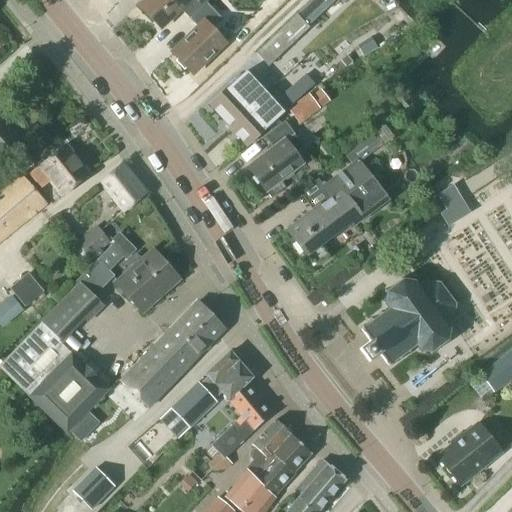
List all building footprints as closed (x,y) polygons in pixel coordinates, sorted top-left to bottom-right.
[(147,0),(139,8),(160,30),(180,11),(189,21),(207,4),(211,0),(147,0)] [(296,15),(295,16),(296,16),(306,28),(318,17),(335,0),(312,0),(309,3),(296,15)] [(210,29),(221,19),(207,4),(189,21),(198,29),(172,55),(192,76),(225,45),(210,29)] [(273,37),(255,55),(267,67),(288,48),(308,29),(306,28),(296,16),(273,37)] [(377,50),(370,39),(357,47),(363,58),(377,50)] [(246,73),(209,107),(247,148),(314,86),(304,75),(274,103),(266,95),(246,73)] [(0,159),(19,143),(0,120),(0,159)] [(295,154),(303,148),(285,124),(266,139),(274,150),(248,169),(272,200),(286,189),(281,182),(303,165),(295,154)] [(381,204),(361,177),(366,173),(359,163),(382,146),(374,135),(345,157),(351,165),(321,187),(331,199),(287,232),(305,256),(308,254),(317,265),(328,257),(319,246),(349,223),(351,226),(381,204)] [(62,198),(90,176),(66,146),(30,176),(40,189),(49,182),(62,198)] [(123,166),(99,184),(109,196),(124,214),(147,195),(136,182),(133,178),(123,166)] [(0,243),(47,205),(22,179),(0,197),(0,243)] [(93,230),(77,243),(92,262),(102,254),(100,250),(108,243),(95,227),(93,230)] [(83,271),(93,263),(92,262),(77,243),(74,240),(64,248),(83,271)] [(97,260),(78,280),(95,296),(99,291),(113,277),(108,272),(122,258),(123,258),(122,257),(111,246),(97,260)] [(143,313),(181,280),(154,250),(117,283),(143,313)] [(413,283),(405,282),(404,279),(401,280),(401,282),(388,292),(386,291),(384,294),(386,295),(385,303),(382,303),(383,307),(386,306),(389,310),(382,315),(381,313),(378,315),(380,317),(373,322),(372,320),(369,322),(371,324),(364,329),(363,327),(360,329),(361,331),(369,343),(359,350),(368,363),(379,355),(387,367),(388,367),(389,369),(392,366),(391,365),(397,360),(399,362),(402,359),(400,358),(407,353),(408,355),(411,353),(409,351),(416,346),(418,350),(418,352),(421,354),(422,352),(429,353),(430,356),(433,355),(433,353),(446,343),(448,344),(450,341),(448,340),(449,332),(451,332),(450,328),(448,329),(443,322),(447,319),(448,320),(455,315),(456,305),(444,289),(447,286),(444,283),(441,285),(440,284),(431,282),(420,290),(416,285),(417,283),(414,281),(413,283)] [(74,289),(41,323),(60,342),(61,342),(82,320),(99,303),(101,302),(100,301),(99,300),(96,297),(95,296),(78,280),(75,282),(73,285),(71,286),(73,288),(74,289)] [(10,296),(0,304),(0,316),(7,324),(23,312),(10,296)] [(164,337),(157,345),(185,370),(215,339),(222,332),(222,333),(223,331),(222,330),(196,304),(164,337)] [(41,323),(0,365),(0,370),(30,399),(72,356),(61,346),(59,344),(61,342),(60,342),(41,323)] [(147,409),(185,370),(157,345),(120,383),(147,409)] [(511,350),(480,376),(493,393),(511,378),(511,350)] [(208,377),(198,386),(212,401),(221,393),(229,402),(246,387),(245,386),(251,380),(251,379),(241,368),(229,353),(228,354),(222,360),(206,375),(208,377)] [(72,356),(30,399),(63,431),(66,433),(107,390),(104,388),(72,356)] [(215,404),(212,401),(198,386),(197,384),(185,395),(170,410),(189,429),(203,415),(215,404)] [(218,455),(207,465),(214,471),(227,470),(233,465),(226,458),(225,457),(269,416),(246,387),(229,402),(228,402),(240,417),(210,446),(218,455)] [(88,415),(82,422),(90,430),(96,424),(88,415)] [(244,470),(244,471),(260,484),(280,461),(272,453),(288,434),(274,422),(252,446),(254,448),(253,448),(250,452),(248,457),(252,461),(244,470)] [(460,486),(500,453),(478,426),(437,459),(460,486)] [(294,474),(311,455),(288,434),(272,453),(280,461),(260,484),(244,471),(223,498),(233,505),(240,511),(265,511),(275,499),(274,498),(295,475),(294,474)] [(297,502),(309,511),(318,511),(345,481),(327,465),(326,466),(321,462),(295,493),(300,498),(297,502)] [(75,495),(90,510),(110,491),(113,488),(94,470),(73,491),(72,492),(75,495)] [(232,511),(233,511),(230,509),(233,505),(223,498),(226,501),(222,504),(215,498),(202,511),(232,511)] [(309,511),(297,502),(288,511),(309,511)]
